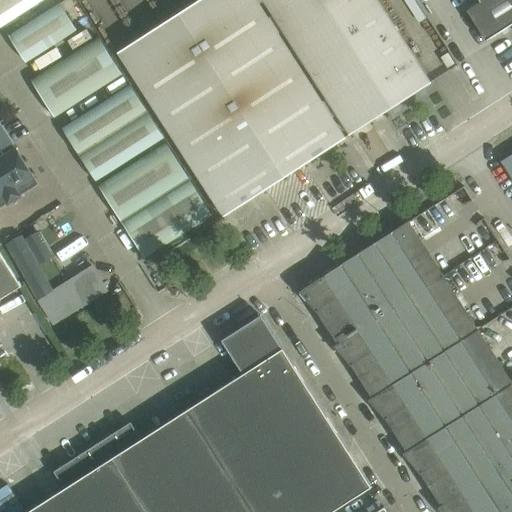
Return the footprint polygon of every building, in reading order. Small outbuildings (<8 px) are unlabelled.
[(0,0),(0,25),(40,0),(0,0)] [(431,83),(377,0),(263,0),(350,135),(431,83)] [(511,0),(478,0),(480,2),(467,11),(486,40),(511,23),(511,0)] [(26,63),(77,29),(60,3),(9,37),(26,63)] [(265,13),(143,91),(224,216),(345,138),(265,13)] [(54,117),(122,74),(97,36),(30,79),(54,117)] [(162,138),(134,93),(129,86),(62,129),(95,181),(162,138)] [(0,92),(0,155),(29,137),(0,92)] [(29,137),(0,155),(0,242),(68,198),(29,137)] [(214,218),(167,144),(98,186),(146,261),(214,218)] [(511,155),(502,162),(511,177),(511,155)] [(0,252),(21,286),(49,328),(112,288),(120,280),(68,198),(0,242),(0,252)] [(511,511),(511,381),(409,221),(325,275),(303,289),(299,293),(315,312),(318,310),(339,342),(333,346),(350,366),(353,364),(373,397),(369,401),(385,420),(387,418),(408,450),(403,455),(419,474),(422,472),(443,504),(437,509),(440,511),(511,511)] [(0,299),(21,286),(0,252),(0,299)] [(332,511),(371,487),(261,315),(222,340),(243,374),(142,439),(131,422),(54,472),(65,489),(28,511),(332,511)]
